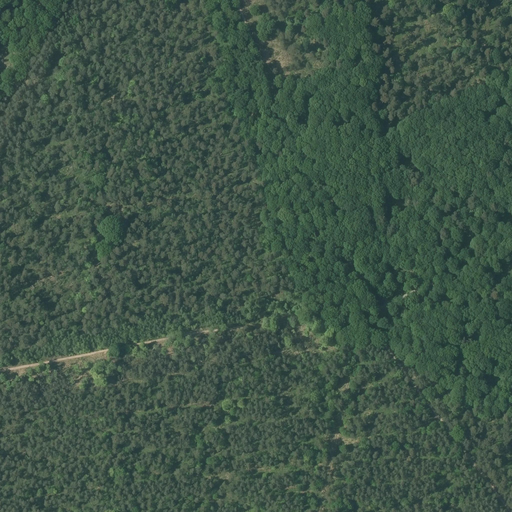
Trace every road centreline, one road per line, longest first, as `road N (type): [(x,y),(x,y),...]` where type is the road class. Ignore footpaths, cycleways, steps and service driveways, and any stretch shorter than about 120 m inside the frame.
road 1 (track): [(362,318),(0,372)]
road 2 (track): [(231,0),(362,318)]
road 3 (track): [(502,511),(362,318)]
road 4 (track): [(362,318),(511,242)]
